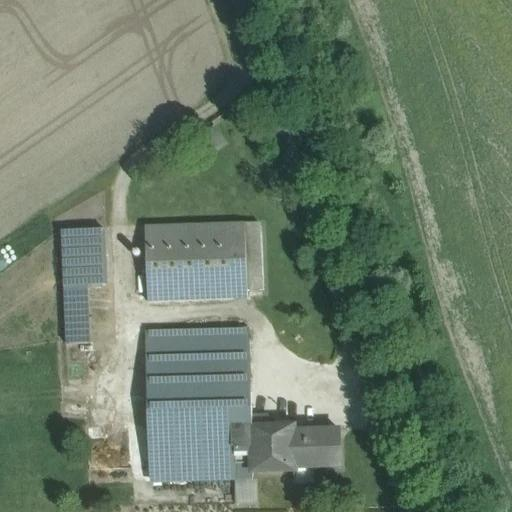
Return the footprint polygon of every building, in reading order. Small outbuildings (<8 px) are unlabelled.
[(245,224),(144,227),(147,302),(247,299),(245,224)] [(101,233),(57,235),(62,348),(86,347),(84,288),(103,287),(101,233)] [(227,330),(146,333),(146,356),(227,353),(227,330)] [(249,330),(227,330),(227,353),(249,353),(249,330)] [(227,353),(146,356),(148,415),(251,411),(249,353),(227,353)] [(136,402),(134,402),(132,404),(131,407),(132,410),(133,412),(135,413),(136,413),(137,413),(139,412),(140,412),(141,410),(142,407),(141,404),(140,403),(138,402),(136,402)] [(126,403),(124,403),(121,404),(119,405),(118,408),(119,410),(119,411),(120,412),(121,413),(123,414),(124,414),(126,413),(128,412),(129,411),(129,410),(130,408),(129,405),(128,404),(126,403)] [(251,411),(148,415),(149,444),(150,444),(151,464),(235,461),(235,465),(251,465),(253,465),(252,429),(251,411)] [(294,428),(252,429),(253,465),(251,465),(252,473),(293,472),(294,485),(295,485),(294,474),(295,474),(295,469),(304,469),(305,469),(337,468),(337,469),(340,469),(338,430),(336,431),(306,432),(306,431),(294,432),(294,428)] [(235,461),(151,464),(151,482),(237,479),(236,465),(235,465),(235,461)]
